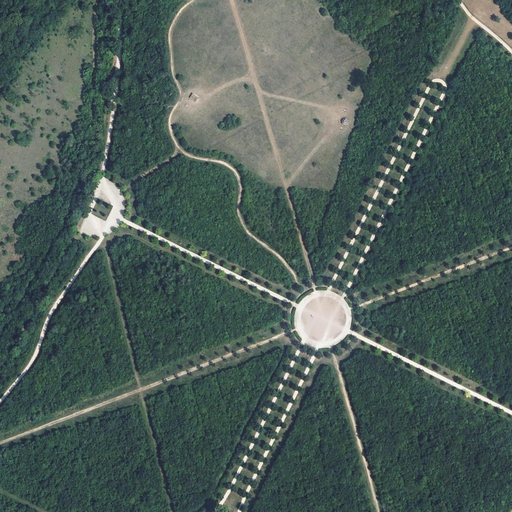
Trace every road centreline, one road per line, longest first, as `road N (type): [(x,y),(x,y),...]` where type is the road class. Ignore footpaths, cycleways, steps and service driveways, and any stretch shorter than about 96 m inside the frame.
road 1 (track): [(216,511),(437,80),(444,92),(239,511)]
road 2 (unknown): [(0,445),(511,247)]
road 3 (track): [(511,413),(113,215)]
road 4 (unknown): [(193,0),(169,34),(181,92),(169,119),(172,134),(187,155),(236,173),(243,226),(301,288)]
road 5 (track): [(323,319),(232,0)]
road 6 (unknown): [(173,511),(102,236)]
road 7 (track): [(122,0),(99,187),(112,194),(113,215)]
road 8 (track): [(113,215),(50,314),(26,370),(0,401)]
road 9 (unknown): [(377,511),(323,319)]
